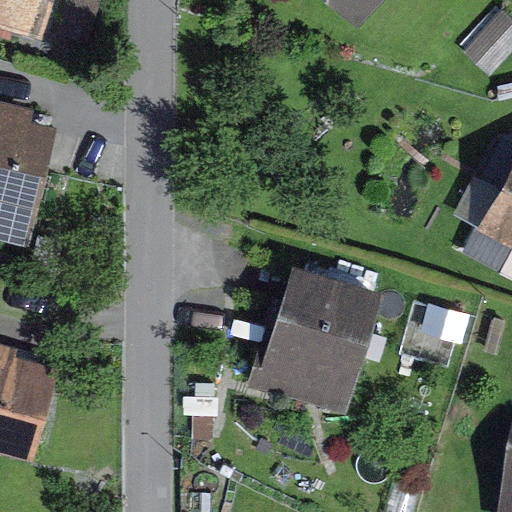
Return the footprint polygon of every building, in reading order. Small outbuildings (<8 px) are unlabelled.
[(0,0),(0,9),(68,28),(75,0),(0,0)] [(356,0),(379,21),(399,0),(356,0)] [(82,100),(0,81),(0,238),(47,249),(82,100)] [(511,198),(503,213),(511,218),(511,198)] [(411,295),(319,267),(284,387),(375,414),(411,295)] [(0,340),(0,441),(16,446),(55,457),(82,364),(0,340)] [(0,472),(8,475),(16,446),(0,441),(0,472)]
